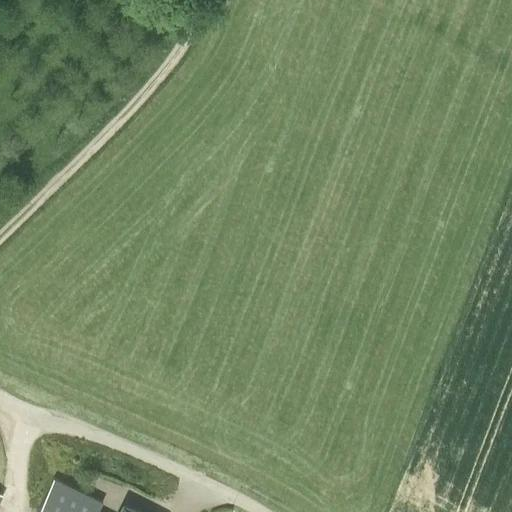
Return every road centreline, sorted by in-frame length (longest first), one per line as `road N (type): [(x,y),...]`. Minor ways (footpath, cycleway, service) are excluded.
road 1 (track): [(0,238),(159,78),(199,0)]
road 2 (residential): [(259,511),(0,397)]
